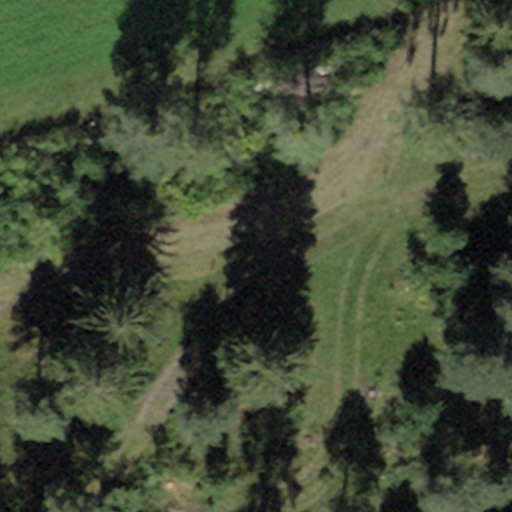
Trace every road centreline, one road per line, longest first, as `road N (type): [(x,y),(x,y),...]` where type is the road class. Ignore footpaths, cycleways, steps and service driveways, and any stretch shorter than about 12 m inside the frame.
road 1 (track): [(0,292),(321,170)]
road 2 (track): [(454,0),(321,170)]
road 3 (track): [(321,170),(511,114)]
